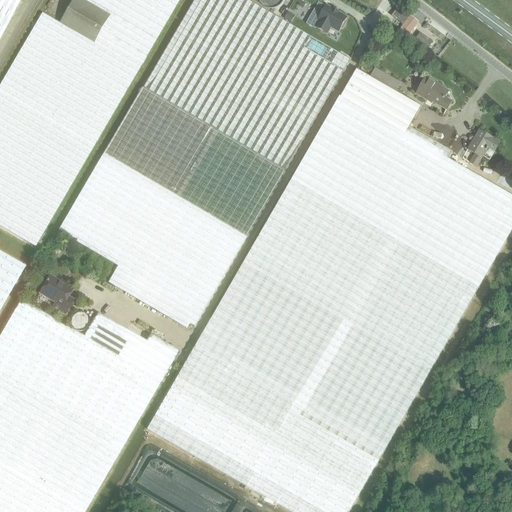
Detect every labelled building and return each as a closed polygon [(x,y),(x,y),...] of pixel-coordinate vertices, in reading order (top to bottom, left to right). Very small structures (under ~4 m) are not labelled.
[(82,0),(111,17),(95,45),(60,25),(43,15),(0,88),(0,226),(36,248),(106,129),(156,43),(180,0),(82,0)] [(0,0),(0,38),(16,9),(17,7),(20,0),(0,0)] [(82,0),(73,0),(60,25),(95,45),(111,17),(82,0)] [(60,233),(119,268),(202,316),(351,61),(248,1),(248,0),(195,0),(189,11),(143,90),(142,89),(60,233)] [(319,4),(306,24),(315,29),(316,28),(327,34),(331,28),(339,32),(341,29),(343,30),(347,23),(345,22),(347,18),(339,14),(339,13),(333,9),(333,10),(326,6),(325,8),(319,4)] [(398,7),(391,17),(402,25),(409,15),(398,7)] [(288,12),(284,20),(290,24),(295,16),(288,12)] [(411,34),(418,23),(410,17),(409,19),(402,28),(411,34)] [(420,34),(417,38),(430,48),(433,44),(420,34)] [(347,90),(409,126),(419,107),(357,72),(347,90)] [(446,111),(451,103),(444,99),(448,93),(438,87),(439,86),(425,78),(415,95),(426,101),(427,100),(446,111)] [(176,389),(150,433),(245,488),(438,154),(438,155),(442,148),(444,145),(409,126),(347,90),(270,223),(269,223),(195,350),(196,350),(175,388),(176,389)] [(500,144),(499,144),(479,132),(468,150),(475,154),(470,164),(476,168),(488,149),(494,153),(500,144)] [(438,154),(245,488),(287,511),(350,511),(407,414),(475,297),(511,233),(511,197),(448,160),(452,153),(442,148),(438,155),(438,154)] [(0,307),(24,266),(0,252),(0,307)] [(192,333),(202,316),(119,268),(109,284),(192,333)] [(66,315),(74,301),(69,298),(72,292),(60,284),(60,283),(49,277),(39,294),(56,304),(53,308),(66,315)] [(84,511),(101,485),(160,383),(84,338),(21,301),(12,317),(0,337),(0,511),(84,511)] [(97,315),(84,338),(160,383),(178,352),(150,336),(146,343),(97,315)]
